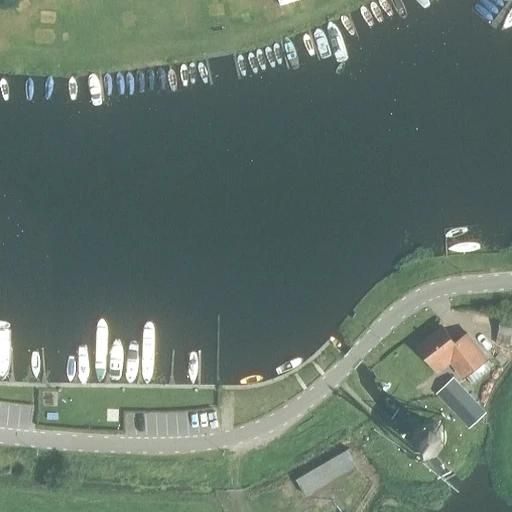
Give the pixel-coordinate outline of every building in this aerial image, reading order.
[(511,319),(501,317),(496,343),(511,346),(511,319)] [(468,333),(455,343),(443,327),(418,345),(437,370),(451,360),(463,375),(486,357),(468,333)] [(478,417),(479,404),(456,379),(438,395),(469,427),(478,417)] [(410,433),(410,439),(412,445),(416,450),(421,453),(427,455),(434,454),(439,451),(443,446),(446,440),(446,434),(444,428),(440,423),(434,420),(428,418),(422,419),(416,422),(412,427),(410,433)] [(349,449),(297,479),(306,495),(358,465),(349,449)]
